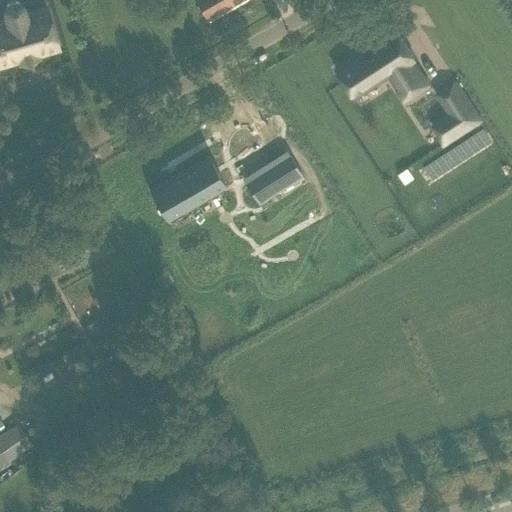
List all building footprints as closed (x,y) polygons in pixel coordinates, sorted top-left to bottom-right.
[(0,63),(57,47),(46,8),(27,13),(25,6),(24,3),(20,0),(5,0),(4,2),(2,5),(1,9),(1,13),(3,20),(0,20),(0,63)] [(238,0),(195,0),(207,18),(238,0)] [(356,54),(335,68),(354,97),(388,75),(392,73),(400,86),(421,72),(412,59),(415,58),(397,31),(358,57),(356,54)] [(450,113),(432,125),(439,135),(437,136),(442,144),(480,120),(466,98),(448,110),(450,113)] [(111,193),(201,140),(188,119),(99,172),(111,193)] [(208,155),(149,190),(166,219),(225,185),(208,155)] [(244,182),(257,202),(279,188),(267,168),(244,182)] [(86,377),(44,397),(57,424),(103,401),(96,385),(91,388),(86,377)] [(0,466),(32,444),(17,422),(0,433),(0,466)]
